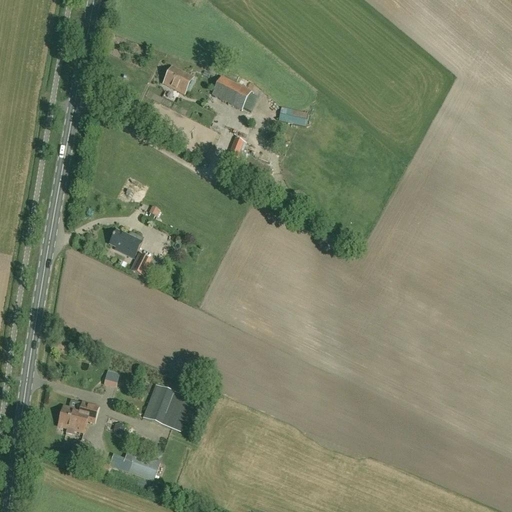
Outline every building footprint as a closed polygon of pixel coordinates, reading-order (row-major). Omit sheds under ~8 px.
[(185,97),(194,81),(172,70),(164,86),(185,97)] [(242,112),(251,94),(222,79),(213,97),(242,112)] [(305,128),(308,117),(283,111),(280,122),(305,128)] [(250,158),(241,153),(245,144),(236,140),(227,160),(237,164),(237,163),(245,167),(235,183),(259,197),(278,207),(283,199),(264,188),(274,172),(250,158)] [(128,257),(137,239),(130,236),(129,238),(117,232),(110,246),(116,249),(116,251),(128,257)] [(129,265),(134,267),(131,272),(144,279),(152,263),(140,256),(137,262),(132,260),(129,265)] [(186,399),(181,397),(157,387),(145,420),(169,429),(171,424),(178,426),(180,421),(179,420),(186,399)] [(59,428),(68,430),(67,434),(74,436),(75,432),(84,435),(89,416),(64,409),(59,428)] [(114,425),(115,435),(127,435),(127,425),(114,425)] [(81,465),(86,447),(74,444),(69,462),(81,465)] [(161,464),(128,452),(125,460),(113,456),(109,467),(86,460),(83,472),(108,479),(111,468),(154,484),(161,464)]
